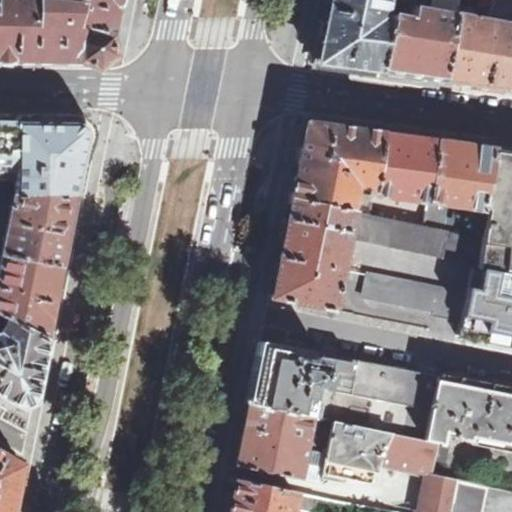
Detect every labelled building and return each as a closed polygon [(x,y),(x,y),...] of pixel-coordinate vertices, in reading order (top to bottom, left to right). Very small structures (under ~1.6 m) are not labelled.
[(0,0),(0,58),(92,61),(96,60),(99,57),(102,55),(104,52),(105,49),(115,0),(49,0),(49,2),(38,2),(38,0),(0,0)] [(381,73),(389,30),(382,29),(386,0),(328,0),(316,61),(317,63),(318,64),(381,73)] [(511,0),(401,0),(399,11),(398,18),(412,20),(414,9),(422,10),(423,0),(432,0),(430,12),(456,17),(458,0),(500,0),(511,2),(511,0)] [(505,90),(511,56),(511,24),(494,22),(495,17),(491,16),(490,21),(474,19),(477,0),(458,0),(456,17),(443,81),(505,90)] [(443,81),(456,17),(430,12),(422,10),(414,9),(412,20),(398,18),(393,17),(391,19),(389,30),(381,73),(443,81)] [(288,199),(349,211),(354,184),(373,187),(381,132),(369,130),(307,121),(303,122),(296,161),(288,199)] [(14,196),(75,196),(77,187),(85,139),(85,135),(83,131),(80,128),(75,125),(59,125),(0,123),(0,186),(4,189),(14,195),(14,196)] [(372,195),(427,202),(436,140),(381,132),(373,187),(372,195)] [(425,212),(424,226),(445,230),(448,205),(455,206),(452,231),(476,236),(481,209),(492,148),(436,140),(427,202),(425,212)] [(511,274),(511,150),(492,148),(481,209),(486,210),(482,237),(477,268),(511,274)] [(4,246),(2,254),(61,266),(75,196),(14,196),(9,220),(6,219),(5,224),(8,224),(4,246)] [(268,299),(333,310),(352,212),(349,211),(288,199),(268,299)] [(371,205),(369,215),(424,226),(425,212),(371,205)] [(333,310),(457,335),(471,267),(477,268),(482,237),(476,236),(452,231),(445,230),(424,226),(369,215),(352,212),(333,310)] [(0,314),(9,319),(46,339),(61,266),(2,254),(2,255),(1,264),(0,266),(0,314)] [(511,274),(477,268),(471,267),(457,335),(511,345),(511,274)] [(0,395),(22,408),(34,402),(46,339),(9,319),(0,336),(0,395)] [(424,440),(436,376),(365,362),(337,357),(335,368),(323,366),(324,359),(313,358),(314,352),(278,345),(257,358),(256,367),(248,404),(311,417),(320,419),(331,421),(424,440)] [(468,443),(511,451),(511,391),(436,376),(424,440),(437,442),(437,443),(442,444),(444,435),(468,440),(468,443)] [(320,483),(321,473),(301,469),(311,417),(248,404),(236,466),(320,483)] [(315,444),(326,446),(331,421),(320,419),(315,444)] [(437,442),(424,440),(331,421),(326,446),(321,473),(347,479),(373,484),(378,462),(429,473),(421,511),(450,511),(457,480),(446,477),(432,474),(431,474),(437,443),(437,442)] [(0,511),(12,511),(22,464),(0,451),(0,511)] [(432,474),(446,477),(448,466),(435,463),(432,474)] [(303,511),(313,511),(317,496),(233,478),(226,511),(290,511),(291,509),(303,511)] [(481,511),(487,487),(457,480),(450,511),(481,511)]
